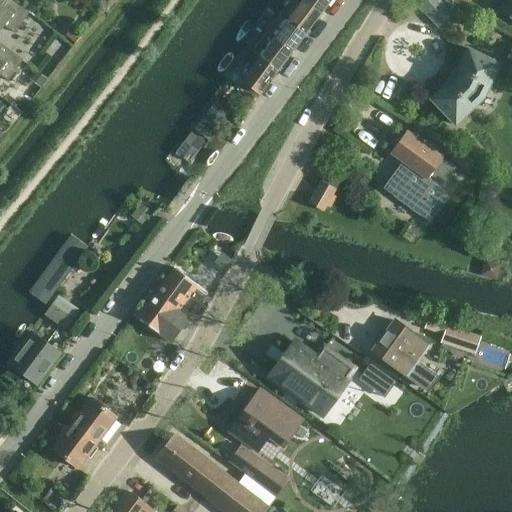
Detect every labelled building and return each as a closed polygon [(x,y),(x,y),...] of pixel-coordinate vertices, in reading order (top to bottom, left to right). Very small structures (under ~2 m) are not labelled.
[(29,12),(13,0),(0,0),(0,29),(3,25),(10,30),(13,33),(29,12)] [(96,0),(92,0),(88,5),(95,11),(101,3),(96,0)] [(303,0),(302,1),(320,14),(329,0),(303,0)] [(420,0),(416,4),(415,6),(437,29),(439,28),(453,14),(439,0),(420,0)] [(511,0),(506,0),(500,12),(511,19),(511,0)] [(306,33),(320,14),(302,1),(288,20),(306,33)] [(279,13),(266,31),(275,38),(275,39),(292,51),(306,33),(288,20),(279,13)] [(65,36),(74,43),(82,34),(73,27),(65,36)] [(266,32),(252,51),(261,57),(278,70),(292,51),(275,39),(266,32)] [(63,57),(70,48),(61,41),(54,50),(63,57)] [(0,43),(0,42),(0,75),(8,81),(23,60),(0,43)] [(482,99),(499,65),(467,49),(456,70),(455,69),(446,81),(447,82),(430,99),(455,125),(482,99)] [(261,94),(278,70),(261,57),(244,81),(261,94)] [(47,79),(36,71),(29,80),(40,88),(47,79)] [(209,141),(230,114),(214,102),(193,129),(209,141)] [(174,129),(159,146),(165,151),(180,134),(174,129)] [(431,223),(451,195),(441,189),(456,168),(406,131),(390,153),(402,162),(383,188),(431,223)] [(205,143),(191,133),(177,153),(190,162),(205,143)] [(456,150),(448,162),(466,173),(474,161),(456,150)] [(323,212),(336,189),(320,180),(307,203),(323,212)] [(143,225),(152,213),(140,204),(131,216),(143,225)] [(85,249),(69,238),(28,295),(43,306),(85,249)] [(173,309),(188,319),(208,293),(174,268),(156,292),(174,307),(173,309)] [(170,342),(188,319),(173,309),(174,307),(156,292),(137,317),(170,342)] [(282,303),(263,329),(280,341),(291,326),(304,335),(313,323),(300,314),(299,315),(282,303)] [(51,304),(44,314),(45,315),(52,320),(61,327),(62,326),(69,316),(60,310),(55,306),(53,305),(51,304)] [(427,319),(423,329),(444,335),(441,344),(461,351),(463,343),(476,347),(480,336),(447,324),(447,325),(427,319)] [(425,392),(437,377),(416,361),(428,345),(393,320),(369,353),(425,392)] [(32,333),(9,364),(35,384),(58,353),(32,333)] [(295,338),(265,377),(321,419),(351,381),(350,380),(357,370),(322,343),(314,352),(295,338)] [(259,389),(229,432),(253,450),(263,435),(268,439),(282,449),(303,421),(259,389)] [(90,399),(71,424),(97,443),(99,441),(107,431),(116,419),(117,417),(91,398),(90,399)] [(71,424),(54,447),(61,452),(80,467),(97,443),(71,424)] [(239,483),(175,433),(155,459),(222,511),(264,511),(275,498),(245,474),(239,483)] [(275,495),(287,480),(241,446),(229,461),(275,495)] [(154,511),(131,494),(116,511),(154,511)]
